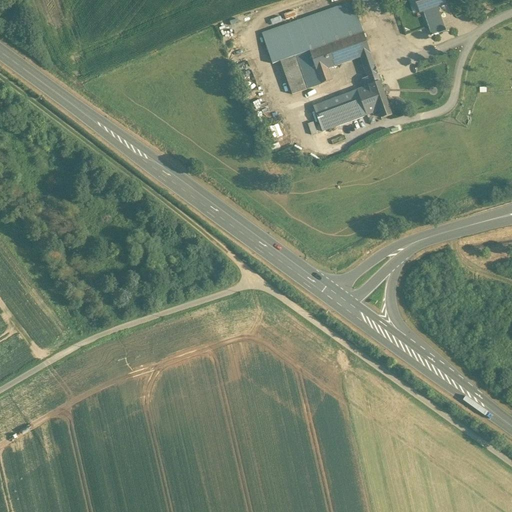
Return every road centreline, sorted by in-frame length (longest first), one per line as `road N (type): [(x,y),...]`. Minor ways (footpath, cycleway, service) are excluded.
road 1 (track): [(0,392),(81,343),(255,279),(511,463)]
road 2 (primary): [(0,51),(328,292)]
road 3 (track): [(0,77),(255,279)]
road 4 (primary): [(406,348),(511,425)]
